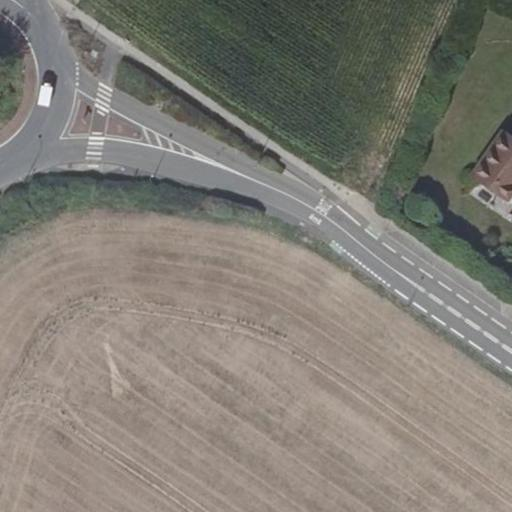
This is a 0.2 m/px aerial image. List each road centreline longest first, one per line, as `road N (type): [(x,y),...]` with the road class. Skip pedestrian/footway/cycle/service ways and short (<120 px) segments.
road 1 (tertiary): [(238,171),(321,215),(511,351)]
road 2 (tertiary): [(238,171),(120,106),(49,46)]
road 3 (tertiary): [(29,151),(238,171)]
